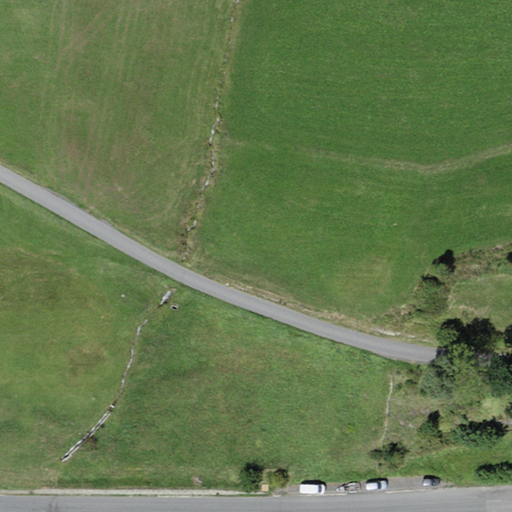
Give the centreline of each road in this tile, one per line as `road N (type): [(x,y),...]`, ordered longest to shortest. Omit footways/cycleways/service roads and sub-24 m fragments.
road 1 (unclassified): [(0,169),(197,275),(317,322),(394,343),(511,356)]
road 2 (tertiary): [(0,507),(511,497)]
